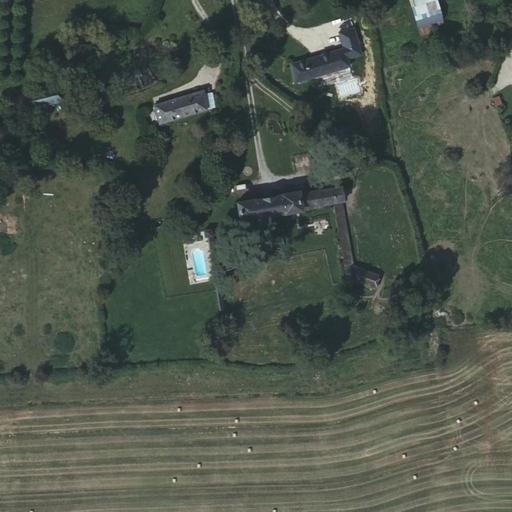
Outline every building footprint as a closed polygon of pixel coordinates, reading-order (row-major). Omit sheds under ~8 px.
[(413,0),(417,13),(424,11),(440,8),(438,0),(413,0)] [(440,8),(424,11),(427,23),(445,18),(441,7),(440,8)] [(355,65),(349,48),(309,61),(314,77),(355,65)] [(314,77),(309,61),(295,65),(301,81),(314,77)] [(25,110),(72,96),(68,83),(22,99),(25,110)] [(204,90),(156,105),(161,124),(211,110),(204,90)] [(356,197),(352,183),(328,187),(327,183),(284,193),(283,187),(270,190),(271,197),(244,203),(248,222),(312,209),(311,205),(344,199),(362,287),(391,288),(390,276),(368,274),(352,197),(356,197)] [(218,236),(225,235),(223,226),(217,227),(218,236)] [(206,232),(209,251),(216,250),(213,231),(206,232)]
